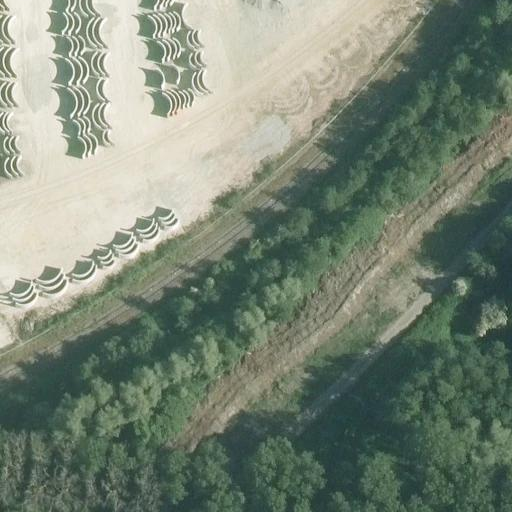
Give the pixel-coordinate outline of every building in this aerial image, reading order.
[(385,28),(402,12),(394,4),(377,20),(385,28)] [(413,30),(401,16),(387,28),(399,42),(413,30)] [(389,38),(376,57),(386,63),(398,44),(389,38)] [(316,114),(349,81),(325,57),(291,90),(316,114)] [(299,120),(282,135),(296,151),(313,136),(299,120)] [(119,280),(138,272),(113,215),(128,208),(125,202),(147,192),(139,172),(115,182),(117,188),(95,198),(105,220),(92,226),(106,259),(109,257),(119,280)]
